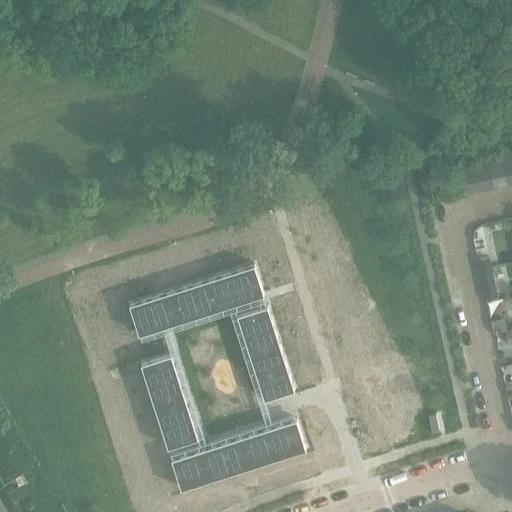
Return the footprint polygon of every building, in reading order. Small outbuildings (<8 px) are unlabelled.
[(511,156),(501,159),(507,185),(511,184),(511,156)] [(501,159),(488,162),(494,188),(507,185),(501,159)] [(488,162),(475,165),(481,191),(494,188),(488,162)] [(462,168),(468,194),(481,191),(475,165),(462,168)] [(255,263),(130,303),(140,333),(264,293),(255,263)] [(491,267),(478,270),(485,301),(486,300),(498,298),(491,267)] [(268,304),(238,314),(265,398),(295,388),(268,304)] [(503,318),(492,321),(494,333),(506,330),(503,318)] [(172,353),(142,363),(168,446),(199,437),(172,353)] [(297,417),(172,458),(182,488),(306,448),(297,417)]
